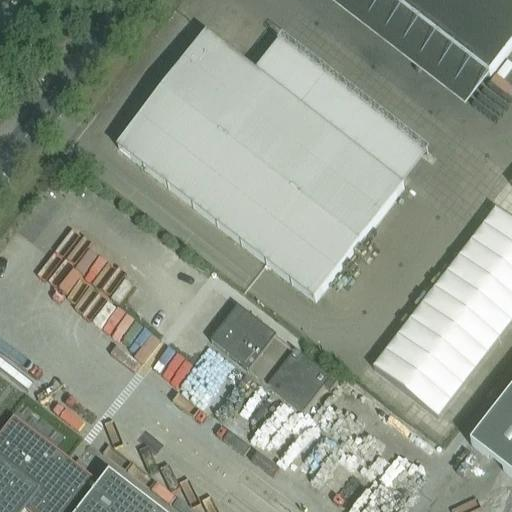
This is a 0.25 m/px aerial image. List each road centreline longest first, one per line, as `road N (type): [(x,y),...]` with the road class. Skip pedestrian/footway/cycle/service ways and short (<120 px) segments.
road 1 (unknown): [(0,332),(241,511)]
road 2 (unknown): [(26,275),(68,222),(86,218),(223,325)]
road 3 (tertiary): [(131,0),(0,168)]
road 4 (unknown): [(26,275),(184,398)]
